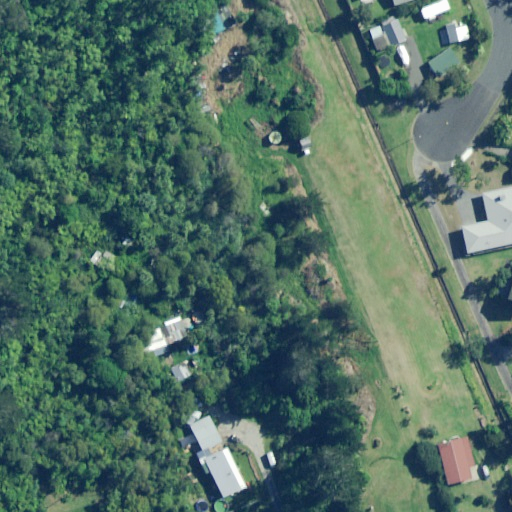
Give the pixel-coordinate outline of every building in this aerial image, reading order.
[(449,10),(445,0),(420,10),(424,20),(449,10)] [(405,40),(396,17),(381,23),(382,25),(369,31),(377,52),(405,40)] [(469,40),(465,24),(446,28),(450,44),(469,40)] [(453,68),(444,53),(428,63),(437,78),(453,68)] [(511,243),(511,188),(482,195),(488,222),(461,228),(467,254),(511,243)] [(191,339),(184,320),(150,332),(158,356),(176,350),(174,345),(191,339)] [(192,375),(187,366),(174,373),(179,383),(192,375)] [(198,411),(186,416),(202,451),(222,442),(210,417),(203,420),(198,411)] [(474,468),(466,437),(437,445),(447,485),(467,480),(467,483),(487,478),(483,465),(474,468)] [(246,487),(227,448),(199,461),(201,465),(206,463),(223,498),(246,487)]
